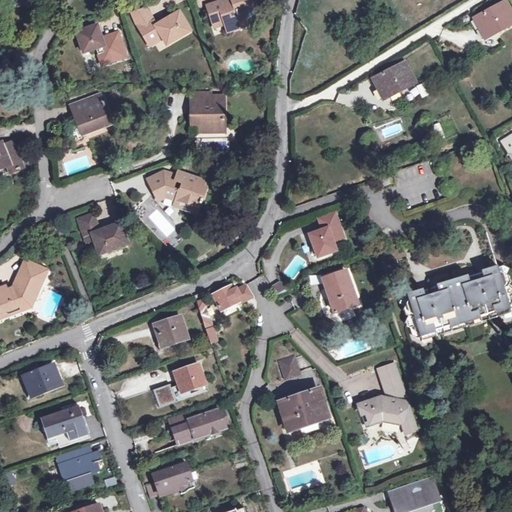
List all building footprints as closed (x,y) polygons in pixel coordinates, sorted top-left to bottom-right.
[(222,3),(221,1),(207,6),(211,16),(215,15),(218,22),(223,21),(225,26),(226,31),(248,24),(245,14),(258,9),(254,0),(231,0),(231,1),(222,3)] [(487,39),(511,24),(511,16),(505,3),(476,19),(487,39)] [(137,23),(149,16),(145,9),(132,14),(137,23)] [(149,16),(137,23),(136,23),(149,46),(162,38),(166,45),(189,31),(178,12),(155,25),(149,16)] [(215,15),(211,16),(215,29),(225,26),(223,21),(218,22),(215,15)] [(96,49),(99,59),(104,57),(107,64),(126,57),(119,34),(102,40),(97,26),(76,33),(83,54),(96,49)] [(104,57),(99,59),(101,65),(107,64),(104,57)] [(385,100),(414,85),(403,64),(374,79),(385,100)] [(408,104),(428,96),(422,84),(403,93),(408,104)] [(191,92),(191,126),(198,126),(198,133),(224,132),(224,95),(211,95),(211,92),(191,92)] [(76,120),(72,122),(77,135),(82,133),(82,136),(106,127),(101,115),(107,113),(104,108),(106,107),(104,103),(103,103),(100,95),(71,106),(76,120)] [(101,115),(106,127),(111,124),(107,113),(101,115)] [(77,135),(72,122),(64,124),(70,138),(77,135)] [(434,138),(442,138),(441,124),(433,124),(434,138)] [(511,136),(500,144),(511,161),(511,136)] [(15,150),(16,147),(14,142),(1,146),(2,148),(0,148),(0,169),(6,167),(9,173),(23,167),(15,150)] [(410,165),(410,173),(431,172),(431,164),(410,165)] [(201,186),(203,180),(184,173),(177,177),(171,175),(166,177),(163,172),(148,179),(159,198),(165,196),(177,200),(179,207),(192,210),(198,207),(199,203),(200,204),(202,199),(201,199),(204,187),(201,186)] [(334,241),(344,238),(336,213),(319,219),(323,230),(310,234),(318,257),(337,250),(334,241)] [(87,241),(94,238),(100,254),(127,244),(119,224),(99,231),(93,215),(79,220),(87,241)] [(397,261),(408,295),(423,290),(425,296),(431,294),(434,293),(436,294),(437,296),(441,294),(438,286),(468,277),(471,285),(475,284),(475,281),(478,279),(484,277),(483,272),(498,268),(487,233),(397,261)] [(19,281),(27,262),(24,261),(17,280),(19,281)] [(0,311),(2,311),(9,315),(23,309),(29,296),(34,298),(44,274),(40,272),(42,268),(27,262),(19,281),(17,280),(16,280),(13,287),(7,289),(4,287),(0,288),(0,290),(0,311)] [(423,290),(408,295),(410,302),(406,304),(404,309),(406,315),(408,316),(406,323),(407,327),(410,328),(413,337),(417,339),(511,309),(511,286),(509,285),(511,282),(509,277),(503,274),(500,275),(498,268),(483,272),(484,277),(478,279),(475,281),(475,284),(471,285),(468,277),(438,286),(441,294),(437,296),(436,294),(434,293),(431,294),(425,296),(423,290)] [(335,313),(358,305),(346,272),(323,280),(335,313)] [(276,296),(286,293),(282,282),(273,285),(276,296)] [(240,296),(244,302),(254,297),(246,284),(238,289),(237,286),(233,289),(231,286),(213,294),(221,311),(239,303),(237,298),(240,296)] [(29,296),(23,309),(30,307),(34,298),(29,296)] [(197,303),(199,311),(205,309),(203,301),(197,303)] [(202,320),(209,318),(205,309),(199,311),(202,320)] [(179,340),(187,338),(180,317),(155,325),(161,345),(158,346),(159,351),(180,344),(179,340)] [(209,318),(202,320),(204,327),(211,324),(209,318)] [(217,342),(212,329),(206,331),(210,345),(217,342)] [(283,361),(281,365),(281,367),(286,380),(300,375),(295,361),(292,359),(287,358),(283,361)] [(379,370),(384,382),(400,377),(395,364),(379,370)] [(181,393),(206,385),(199,365),(175,373),(181,393)] [(31,396),(60,385),(52,366),(24,378),(31,396)] [(359,406),(363,415),(367,414),(371,424),(384,420),(403,424),(403,423),(404,421),(407,422),(410,423),(415,421),(400,377),(384,382),(389,398),(380,401),(378,399),(359,406)] [(179,399),(174,384),(152,391),(157,406),(179,399)] [(289,431),(320,421),(316,408),(324,405),(319,390),(280,404),(289,431)] [(316,408),(320,421),(328,418),(324,405),(316,408)] [(61,444),(91,434),(81,406),(41,419),(49,439),(58,436),(61,444)] [(178,446),(226,430),(220,411),(189,421),(186,413),(169,419),(178,446)] [(367,414),(363,415),(366,426),(371,424),(367,414)] [(404,421),(403,423),(407,435),(418,432),(415,421),(410,423),(407,422),(404,421)] [(56,458),(65,484),(100,472),(97,463),(102,462),(99,452),(92,454),(90,448),(56,458)] [(151,500),(179,490),(182,496),(191,491),(189,484),(190,483),(189,480),(188,481),(186,475),(189,473),(186,465),(177,468),(175,463),(157,469),(161,482),(146,487),(151,500)] [(0,480),(3,489),(16,485),(12,472),(0,476),(0,480)] [(391,499),(393,499),(412,493),(413,491),(414,490),(416,489),(419,489),(420,490),(421,490),(424,489),(423,485),(434,481),(435,481),(434,476),(388,492),(391,499)] [(412,493),(393,499),(397,511),(444,511),(434,481),(423,485),(424,489),(421,490),(420,490),(419,489),(416,489),(414,490),(413,491),(412,493)]
